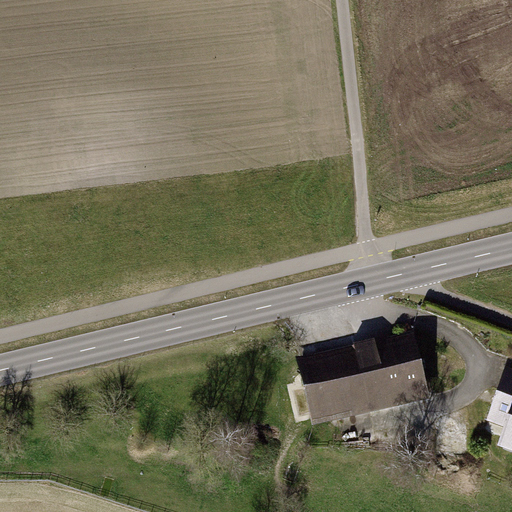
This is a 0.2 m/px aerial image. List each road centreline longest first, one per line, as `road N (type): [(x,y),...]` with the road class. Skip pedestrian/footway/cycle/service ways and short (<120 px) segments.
road 1 (tertiary): [(511,247),(0,371)]
road 2 (track): [(399,275),(511,321)]
